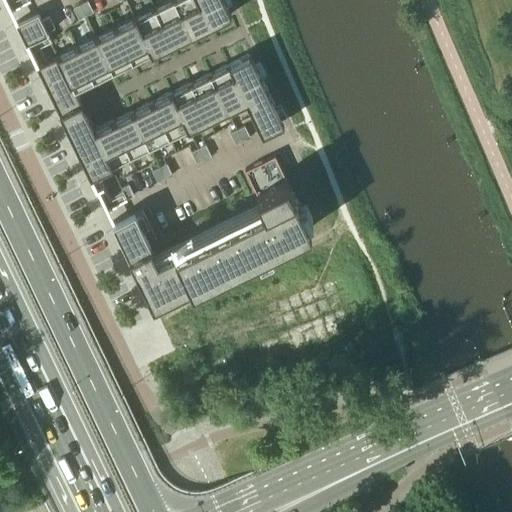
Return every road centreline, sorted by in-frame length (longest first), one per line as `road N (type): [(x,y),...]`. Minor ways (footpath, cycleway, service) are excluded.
road 1 (unclassified): [(178,455),(0,90)]
road 2 (trunk): [(154,511),(0,191)]
road 3 (secondary): [(511,383),(219,511)]
road 4 (secondary): [(294,511),(511,409)]
road 5 (trunk): [(0,314),(95,511)]
